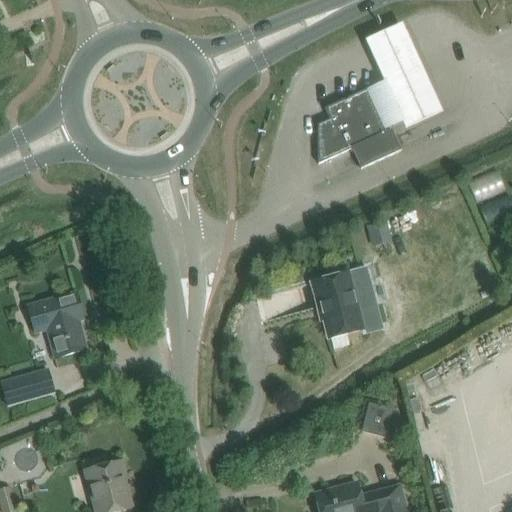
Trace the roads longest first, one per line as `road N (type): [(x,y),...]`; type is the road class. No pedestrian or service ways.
road 1 (tertiary): [(184,343),(194,248),(177,153)]
road 2 (tertiary): [(137,165),(184,343)]
road 3 (tertiary): [(206,511),(185,428),(184,343)]
road 4 (secondary): [(205,93),(298,44),(327,14)]
road 5 (secondary): [(327,14),(286,21),(192,58)]
